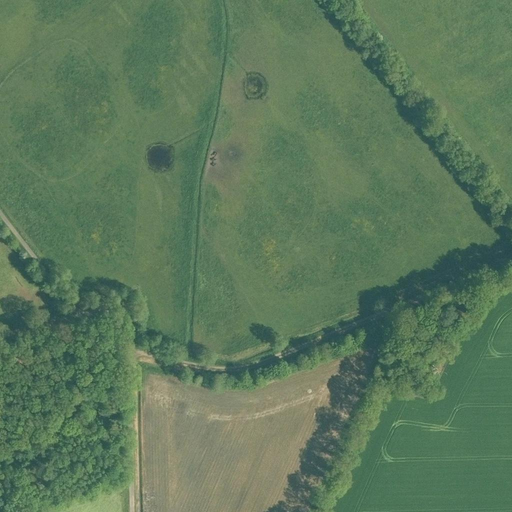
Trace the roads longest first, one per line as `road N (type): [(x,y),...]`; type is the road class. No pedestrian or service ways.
road 1 (track): [(129,352),(249,367),(511,257)]
road 2 (track): [(308,511),(395,309)]
